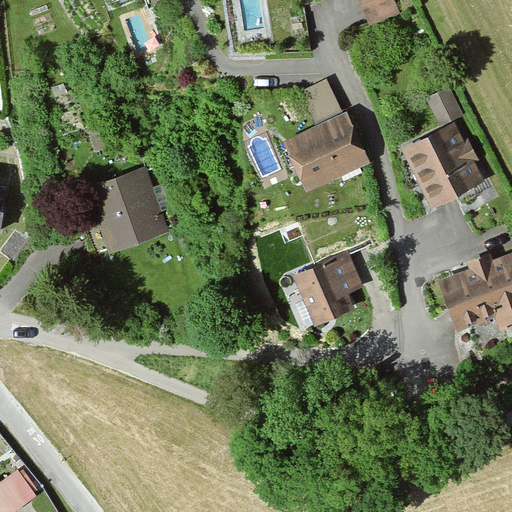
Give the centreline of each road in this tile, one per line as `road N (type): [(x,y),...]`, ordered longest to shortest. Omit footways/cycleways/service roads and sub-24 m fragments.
road 1 (residential): [(97,353),(132,346),(339,358),(382,350),(412,326),(382,174),(318,10)]
road 2 (unclassified): [(511,414),(409,444),(350,441),(177,388),(97,353)]
road 3 (unclassified): [(0,397),(89,511)]
